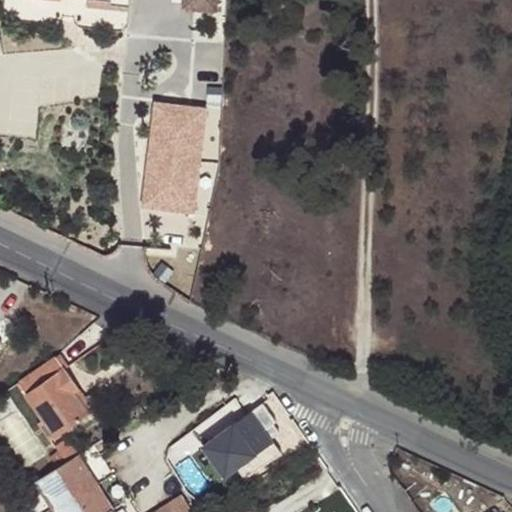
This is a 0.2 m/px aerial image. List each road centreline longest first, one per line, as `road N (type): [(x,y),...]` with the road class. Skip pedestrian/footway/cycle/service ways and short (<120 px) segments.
road 1 (unclassified): [(0,238),(326,391)]
road 2 (unknown): [(110,290),(137,0)]
road 3 (unclassified): [(371,412),(511,479)]
